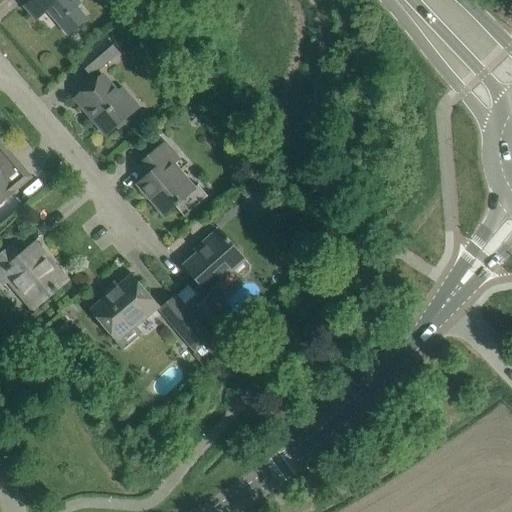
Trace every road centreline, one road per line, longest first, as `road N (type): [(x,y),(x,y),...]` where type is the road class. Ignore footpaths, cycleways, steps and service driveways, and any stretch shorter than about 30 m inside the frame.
road 1 (unclassified): [(213,511),(355,398),(442,306)]
road 2 (residential): [(122,211),(0,58)]
road 3 (secondary): [(386,0),(499,139)]
road 4 (secondary): [(413,0),(511,109)]
